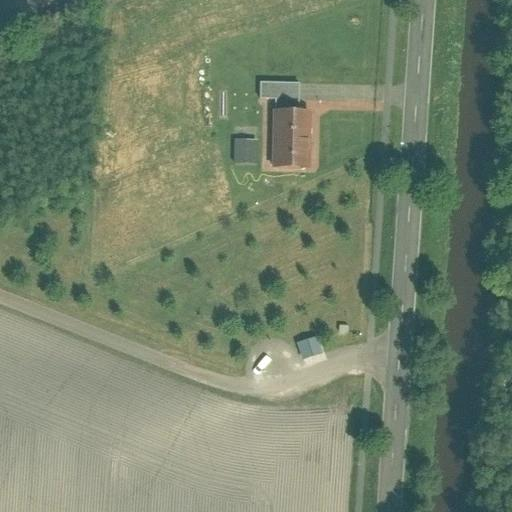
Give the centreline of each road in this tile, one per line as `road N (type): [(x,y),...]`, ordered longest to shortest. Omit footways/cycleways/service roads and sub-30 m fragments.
road 1 (tertiary): [(388,511),(422,0)]
road 2 (track): [(399,346),(278,386),(252,387),(0,297)]
